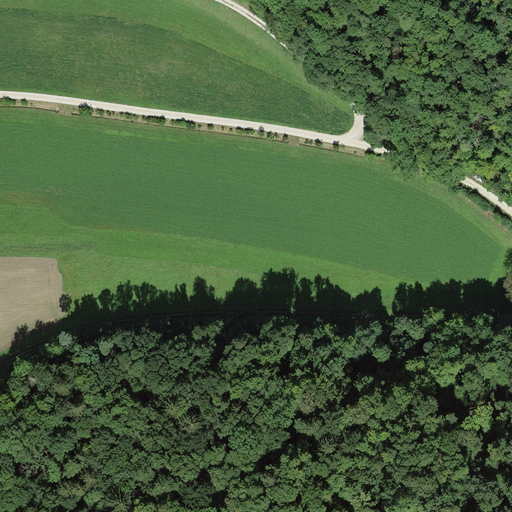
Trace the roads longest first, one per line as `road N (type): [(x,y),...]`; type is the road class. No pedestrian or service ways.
road 1 (track): [(511,216),(465,180),(369,144),(0,94)]
road 2 (track): [(0,353),(81,321),(183,312),(342,302),(511,309)]
road 3 (track): [(338,139),(358,117),(350,99),(224,0)]
